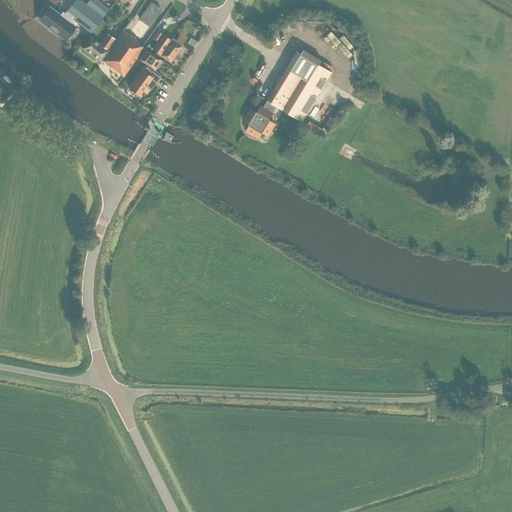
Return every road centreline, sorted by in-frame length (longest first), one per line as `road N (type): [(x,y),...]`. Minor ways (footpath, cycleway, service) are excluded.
road 1 (tertiary): [(105,376),(87,276),(120,188)]
road 2 (tertiary): [(120,188),(218,22)]
road 3 (residential): [(120,188),(83,137),(1,78)]
road 4 (tertiary): [(173,511),(105,376)]
